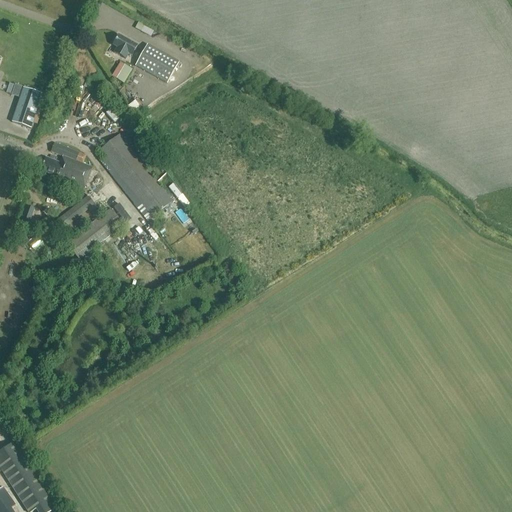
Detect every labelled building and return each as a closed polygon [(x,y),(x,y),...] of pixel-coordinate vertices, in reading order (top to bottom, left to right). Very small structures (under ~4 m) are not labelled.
[(126,59),(129,54),(131,55),(136,46),(118,37),(113,46),(117,48),(114,53),(126,59)] [(179,62),(147,44),(135,66),(167,83),(179,62)] [(114,74),(112,77),(121,83),(124,85),(126,80),(132,70),(122,64),(120,63),(114,74)] [(11,123),(31,129),(42,95),(23,88),(11,123)] [(129,105),(136,115),(144,110),(138,100),(129,105)] [(119,135),(98,151),(152,219),(172,202),(119,135)] [(54,144),(50,152),(62,157),(59,164),(45,158),(40,171),(54,177),(53,179),(83,191),(92,169),(75,162),(79,154),(54,144)] [(177,199),(181,195),(173,184),(168,187),(177,199)] [(57,234),(94,205),(87,197),(51,226),(57,234)] [(79,260),(123,225),(110,210),(66,245),(79,260)] [(22,215),(19,224),(27,227),(31,218),(22,215)] [(0,471),(2,470),(28,511),(30,511),(37,508),(39,511),(49,511),(58,506),(41,480),(17,442),(0,452),(0,471)] [(3,487),(0,488),(0,511),(13,511),(12,510),(16,507),(3,487)]
